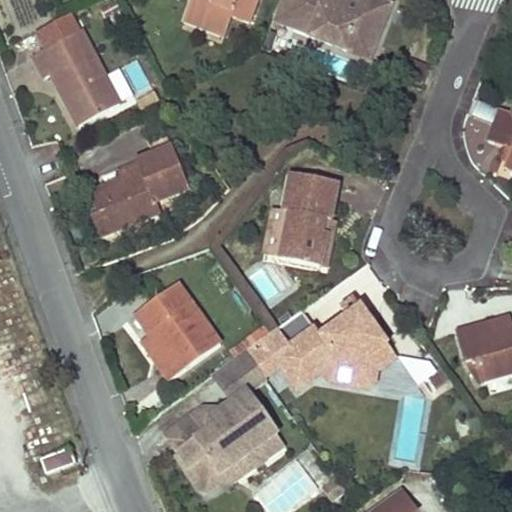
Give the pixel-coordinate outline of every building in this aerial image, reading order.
[(192,0),(186,17),(225,34),(231,16),(250,24),(259,0),(192,0)] [(350,0),(281,0),(273,21),(294,30),(299,17),(316,24),(311,36),(310,39),(346,53),(350,44),(372,53),(389,7),(370,0),(364,0),(363,5),(350,0)] [(299,17),(294,30),(311,36),(316,24),(299,17)] [(120,105),(81,31),(34,56),(46,79),(52,76),(71,111),(76,108),(84,124),(120,105)] [(350,44),(346,53),(368,61),(372,53),(350,44)] [(76,108),(71,111),(80,127),(84,124),(76,108)] [(511,139),(511,152),(506,166),(511,168),(511,114),(511,115),(503,111),(494,133),(511,139)] [(187,190),(171,148),(138,162),(143,175),(94,194),(102,217),(106,215),(113,233),(159,214),(155,203),(187,190)] [(332,221),(338,185),(318,180),(292,175),(285,212),(292,213),(282,260),(321,267),(328,235),(324,234),(327,220),(332,221)] [(264,257),(282,260),(292,213),(285,212),(274,210),(264,257)] [(102,217),(95,219),(102,238),(113,233),(106,215),(102,217)] [(220,346),(177,286),(135,316),(151,339),(168,362),(160,368),(170,381),(220,346)] [(273,332),(245,352),(264,378),(281,366),(298,390),(333,365),(353,368),(351,378),(357,386),(368,387),(376,382),(375,373),(395,359),(373,328),(365,327),(363,323),(365,323),(366,321),(366,319),(365,317),(353,299),(340,309),(346,318),(319,337),(301,312),(273,332)] [(508,317),(476,327),(479,338),(511,328),(508,317)] [(479,338),(476,327),(455,333),(465,367),(477,385),(511,374),(511,328),(479,338)] [(168,362),(151,339),(142,344),(152,357),(160,368),(168,362)] [(203,407),(165,435),(189,468),(186,470),(199,489),(208,490),(219,483),(220,474),(277,433),(247,392),(226,407),(211,418),(203,407)] [(226,407),(203,407),(211,418),(226,407)] [(219,483),(233,485),(286,446),(277,433),(220,474),(219,483)] [(70,450),(42,460),(48,474),(76,464),(70,450)] [(269,511),(288,511),(318,489),(296,460),(254,493),(269,511)] [(335,498),(346,491),(337,478),(326,485),(335,498)] [(412,511),(395,487),(361,511),(412,511)]
